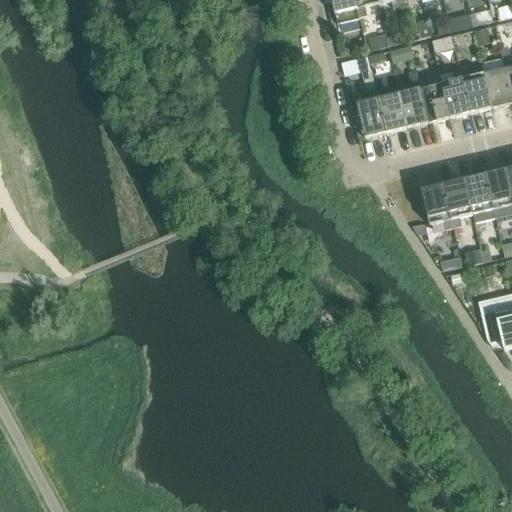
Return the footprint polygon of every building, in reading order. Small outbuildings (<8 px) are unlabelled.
[(354,0),(331,0),(338,27),(360,22),(354,0)] [(376,0),(354,0),(360,22),(360,20),(368,19),(366,10),(379,7),(376,0)] [(399,0),(376,0),(379,7),(392,4),(394,12),(402,11),(399,0)] [(408,0),(407,0),(399,0),(402,11),(410,9),(408,0)] [(511,8),(498,12),(501,23),(511,20),(511,8)] [(490,13),(480,16),(483,27),(493,25),(490,13)] [(459,21),(449,23),(450,28),(452,35),(462,32),(459,21)] [(427,24),(420,26),(424,42),(431,40),(427,24)] [(450,28),(438,31),(440,38),(452,35),(450,28)] [(487,32),(475,34),(479,48),(490,45),(487,32)] [(386,38),(369,42),(372,54),(389,50),(387,41),(386,38)] [(399,38),(387,41),(389,50),(401,47),(399,38)] [(445,41),(432,44),(434,54),(448,50),(445,41)] [(343,49),(338,50),(341,61),(350,59),(349,52),(343,49)] [(411,49),(390,54),(393,66),(414,61),(411,49)] [(384,55),(369,59),(371,67),(386,63),(384,55)] [(511,64),(511,61),(503,63),(511,99),(511,64)] [(483,67),(482,68),(484,76),(492,111),(511,106),(511,99),(503,63),(502,63),(500,62),(485,66),(483,67)] [(492,111),(484,76),(471,79),(469,71),(461,73),(471,116),(492,111)] [(442,86),(450,121),(471,116),(461,73),(440,78),(442,86)] [(427,81),(419,83),(429,126),(450,121),(442,86),(429,89),(427,81)] [(411,85),(413,93),(400,96),(408,131),(429,126),(419,83),(411,85)] [(398,88),(377,93),(387,136),(408,131),(400,96),(398,88)] [(377,93),(369,95),(371,103),(357,106),(365,142),(387,136),(377,93)] [(511,193),(507,172),(486,177),(496,221),(504,219),(502,210),(511,208),(511,193)] [(486,177),(465,182),(473,217),(474,217),(476,226),(496,221),(486,177)] [(460,220),(473,217),(465,182),(444,187),(454,231),(462,229),(460,220)] [(444,187),(422,193),(430,228),(444,224),(446,233),(454,231),(444,187)] [(480,253),(467,256),(470,269),(483,266),(480,253)] [(460,261),(441,265),(443,275),(462,271),(460,261)] [(460,276),(451,278),(453,287),(462,285),(460,276)] [(511,304),(508,305),(510,314),(496,317),(504,352),(511,350),(511,304)]
